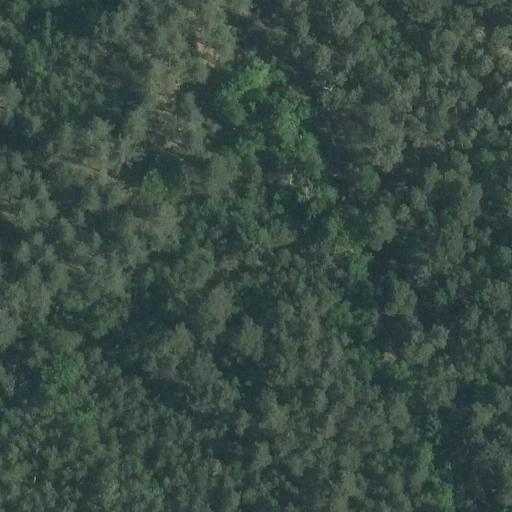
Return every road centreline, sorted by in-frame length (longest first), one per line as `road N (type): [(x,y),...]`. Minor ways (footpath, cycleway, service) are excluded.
road 1 (track): [(0,385),(335,214),(444,511)]
road 2 (track): [(335,214),(511,77)]
